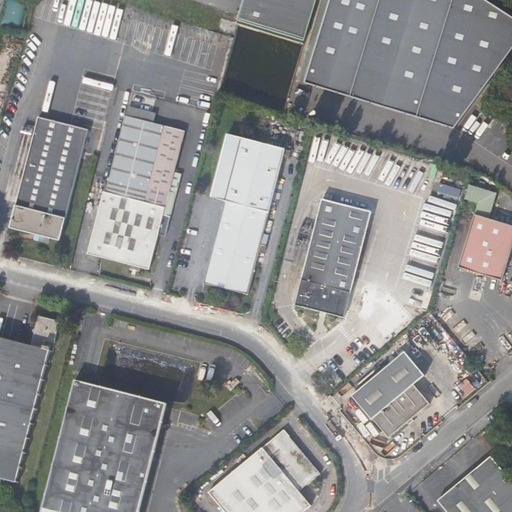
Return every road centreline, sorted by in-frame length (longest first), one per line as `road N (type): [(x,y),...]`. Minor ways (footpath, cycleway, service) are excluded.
road 1 (unclassified): [(0,268),(250,334),(354,463),(358,492)]
road 2 (unknown): [(328,346),(364,318),(394,265),(392,205),(375,188),(341,181),(311,194),(290,273),(291,300),(306,327)]
road 3 (unknown): [(0,228),(52,65),(83,56),(176,80)]
road 4 (unknown): [(156,307),(195,137),(191,123),(163,114)]
road 5 (unclassified): [(358,492),(378,491),(511,387)]
